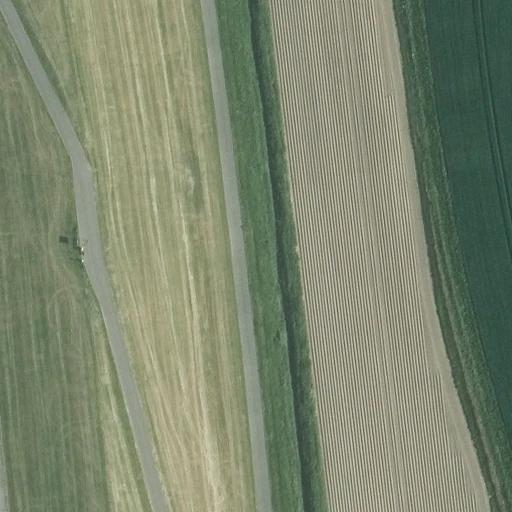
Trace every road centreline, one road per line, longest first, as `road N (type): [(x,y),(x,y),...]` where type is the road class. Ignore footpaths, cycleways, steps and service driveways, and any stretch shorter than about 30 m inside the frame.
road 1 (track): [(3,0),(138,317),(176,511)]
road 2 (track): [(267,511),(209,0)]
